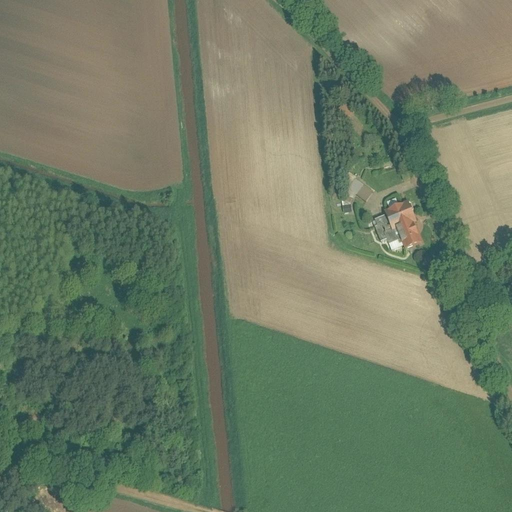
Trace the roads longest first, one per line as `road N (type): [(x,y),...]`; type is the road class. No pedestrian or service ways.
road 1 (unclassified): [(511,408),(398,128)]
road 2 (track): [(210,511),(0,445)]
road 3 (unclassified): [(398,128),(276,0)]
